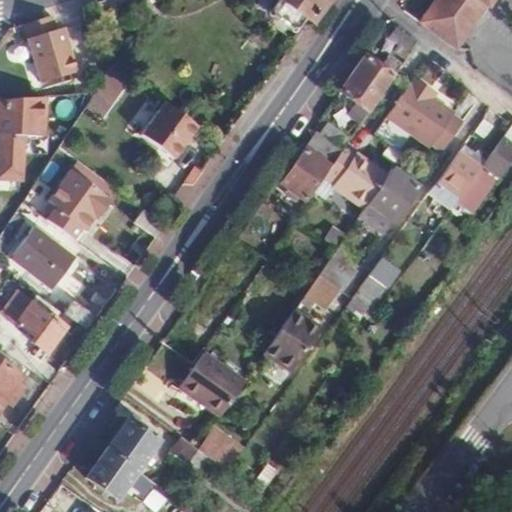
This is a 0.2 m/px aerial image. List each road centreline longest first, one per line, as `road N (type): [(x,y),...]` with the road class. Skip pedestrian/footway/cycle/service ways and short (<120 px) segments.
road 1 (secondary): [(159,284),(0,510)]
road 2 (secondary): [(277,119),(192,221),(159,284)]
road 3 (secondary): [(159,284),(209,228),(277,119)]
road 4 (residential): [(511,389),(421,511)]
